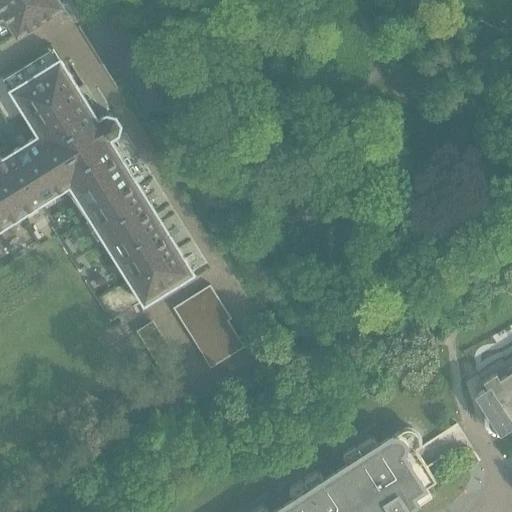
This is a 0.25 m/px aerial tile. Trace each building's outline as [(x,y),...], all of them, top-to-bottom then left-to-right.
[(36,136),(0,158),(0,228),(65,187),(139,306),(190,275),(108,142),(116,136),(118,127),(113,118),(103,116),(95,121),(36,28),(61,13),(52,0),(0,0),(0,18),(4,24),(0,25),(0,72),(34,133),(36,136)] [(210,284),(187,298),(208,333),(228,320),(231,318),(210,284)] [(436,316),(428,303),(412,313),(420,327),(436,316)] [(511,366),(506,370),(508,372),(499,378),(495,372),(482,381),(487,389),(477,395),(487,411),(489,410),(491,413),(489,417),(488,420),(488,424),(489,427),(492,430),(496,431),(500,431),(504,430),(511,424),(511,366)] [(428,494),(423,487),(435,480),(415,449),(414,447),(417,444),(419,440),(418,436),(417,432),(416,431),(413,429),(409,427),(405,427),(401,429),(377,444),(372,436),(342,455),(347,464),(336,471),(361,511),(405,511),(404,509),(428,494)] [(361,511),(336,471),(324,479),(318,471),(288,490),(294,498),(282,506),(285,511),(361,511)]
